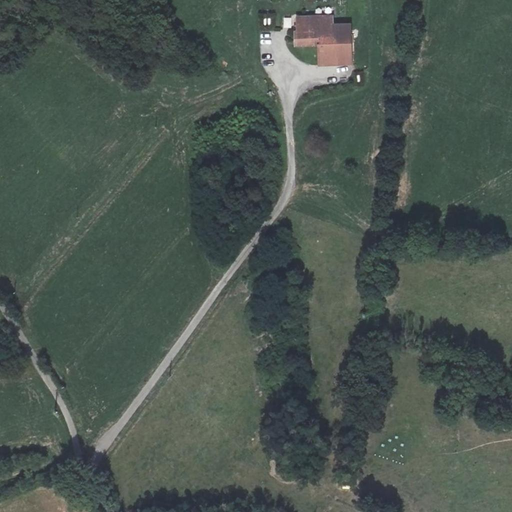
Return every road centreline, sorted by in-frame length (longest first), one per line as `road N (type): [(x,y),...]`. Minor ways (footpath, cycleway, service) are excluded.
road 1 (unclassified): [(88,479),(102,443),(282,205),(288,120)]
road 2 (unclassified): [(0,300),(53,390),(88,479)]
